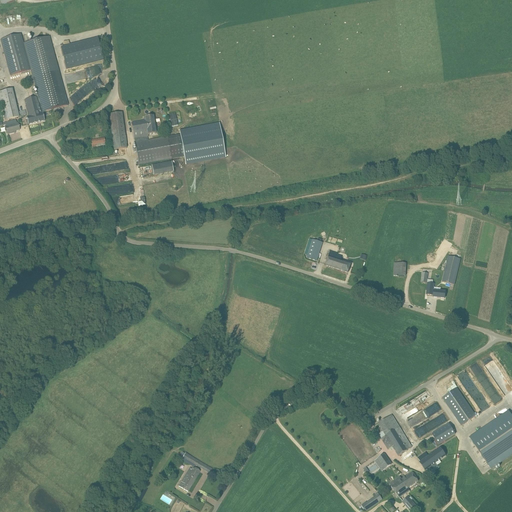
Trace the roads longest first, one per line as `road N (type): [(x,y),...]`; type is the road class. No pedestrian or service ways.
road 1 (unclassified): [(496,336),(252,255),(129,241),(45,134)]
road 2 (unclassified): [(213,511),(282,409),(322,395),(376,417),(496,336)]
road 3 (unclassified): [(45,134),(96,113),(112,95),(104,0)]
road 4 (unknown): [(275,415),(360,511)]
